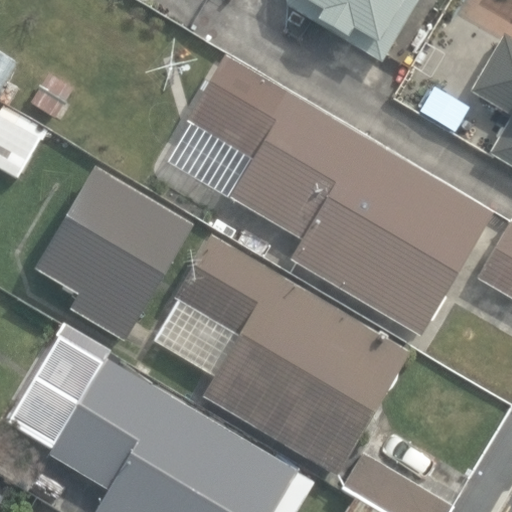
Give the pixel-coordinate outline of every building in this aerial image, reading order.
[(286,0),(290,9),(384,64),(421,0),(286,0)] [(511,35),(497,27),(464,84),(506,108),(484,147),(511,162),(511,35)] [(291,262),(420,337),(493,213),(222,53),(182,119),(189,123),(166,162),(303,242),(291,262)] [(29,103),(55,119),(74,89),(48,73),(29,103)] [(467,98),(432,78),(418,103),(453,123),(467,98)] [(0,168),(19,179),(42,138),(0,113),(0,168)] [(123,343),(192,227),(93,168),(32,271),(76,297),(68,311),(123,343)] [(478,277),(511,297),(511,223),(509,222),(478,277)] [(196,391),(330,470),(401,349),(204,232),(168,292),(172,295),(148,336),(208,371),(196,391)] [(95,511),(293,511),(310,484),(296,476),(299,472),(106,357),(48,453),(109,489),(95,511)] [(444,511),(449,503),(357,449),(337,483),(353,493),(341,511),(444,511)] [(0,508),(11,491),(0,484),(0,508)]
